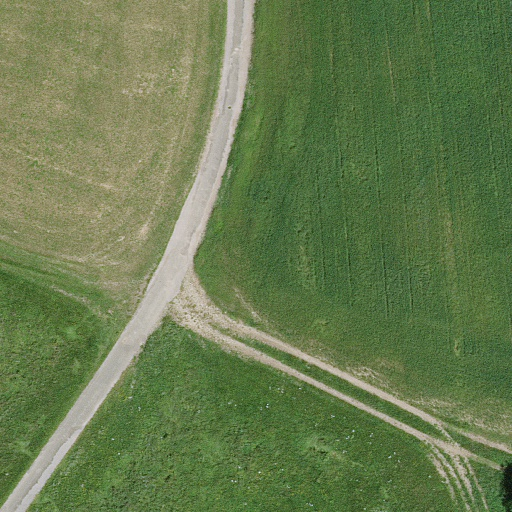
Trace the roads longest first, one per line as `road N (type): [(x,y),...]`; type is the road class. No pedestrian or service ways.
road 1 (track): [(240,0),(230,104),(184,246),(134,337),(11,511)]
road 2 (track): [(162,286),(281,362),(468,441)]
